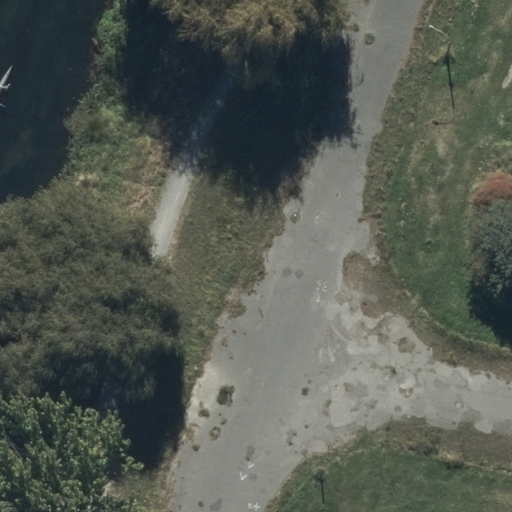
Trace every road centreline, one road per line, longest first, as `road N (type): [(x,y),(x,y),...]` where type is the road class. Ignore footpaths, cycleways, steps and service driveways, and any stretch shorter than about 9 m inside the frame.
road 1 (track): [(388,0),(235,511)]
road 2 (track): [(292,331),(511,382)]
